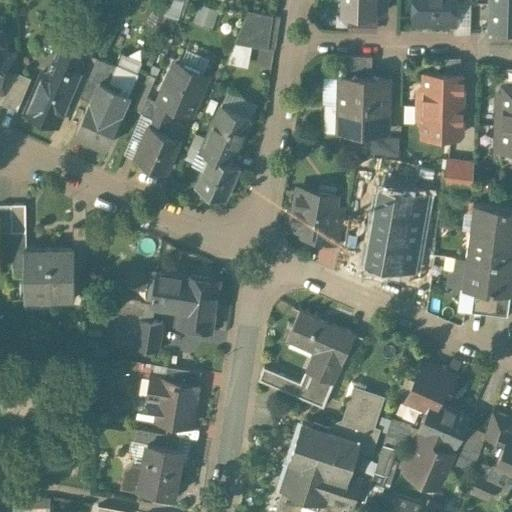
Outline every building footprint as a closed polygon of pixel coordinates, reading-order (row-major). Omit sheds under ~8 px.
[(384,0),(343,0),(344,10),(385,11),(384,0)] [(414,0),(414,21),(454,21),(454,0),(414,0)] [(470,0),(454,0),(454,21),(454,34),(470,34),(470,0)] [(195,19),(215,25),(220,8),(201,2),(195,19)] [(511,4),(489,4),(489,27),(511,27),(511,4)] [(273,15),(250,10),(235,43),(268,48),(273,15)] [(56,77),(44,71),(27,110),(57,123),(70,91),(80,96),(97,57),(70,45),(56,77)] [(6,69),(0,69),(0,90),(5,93),(18,72),(17,54),(5,55),(6,69)] [(372,55),(343,55),(343,75),(371,76),(372,55)] [(116,66),(97,57),(80,96),(90,100),(77,132),(106,145),(120,113),(116,112),(124,95),(106,87),(116,66)] [(207,77),(175,63),(158,102),(159,102),(150,124),(180,137),(185,126),(169,119),(174,109),(190,116),(207,77)] [(5,93),(0,100),(0,102),(17,110),(31,77),(18,72),(5,93)] [(460,74),(424,73),(423,103),(417,103),(416,119),(422,125),(422,135),(423,135),(427,139),(434,140),(438,136),(458,136),(462,133),(463,78),(460,74)] [(343,75),(339,75),(339,103),(389,105),(389,96),(383,90),(384,77),(371,76),(343,75)] [(511,93),(499,93),(499,105),(496,108),(496,116),(498,119),(498,126),(502,126),(501,152),(507,152),(510,155),(511,154),(511,93)] [(389,105),(339,103),(338,131),(382,133),(382,119),(388,113),(389,105)] [(250,117),(221,104),(206,140),(235,153),(250,117)] [(150,124),(149,124),(135,158),(166,171),(180,138),(180,137),(150,124)] [(401,154),(401,133),(366,133),(365,153),(401,154)] [(235,153),(206,140),(201,151),(208,155),(195,185),(226,198),(240,166),(231,162),(235,153)] [(473,162),(447,159),(443,185),(473,189),(473,162)] [(413,191),(370,183),(360,237),(410,245),(413,224),(407,223),(413,191)] [(320,190),(299,186),(292,226),(318,231),(320,232),(322,216),(332,217),(334,205),(335,198),(323,195),(320,190)] [(0,231),(12,232),(11,204),(0,203),(0,231)] [(25,203),(11,204),(12,232),(25,231),(26,231),(25,203)] [(511,287),(511,207),(474,204),(467,257),(457,256),(455,270),(449,272),(448,281),(453,285),(510,293),(511,293),(511,287)] [(332,217),(322,216),(320,232),(318,231),(317,239),(339,243),(346,207),(334,205),(332,217)] [(86,225),(73,226),(73,245),(74,246),(74,266),(86,265),(86,225)] [(437,229),(416,225),(412,246),(434,250),(437,229)] [(25,246),(25,231),(12,232),(12,266),(24,266),(24,246),(25,246)] [(74,266),(74,246),(73,245),(49,246),(50,298),(75,298),(74,266)] [(50,298),(49,246),(25,246),(24,246),(24,266),(25,298),(50,298)] [(188,275),(156,270),(151,303),(181,307),(178,325),(212,330),(218,289),(210,288),(212,277),(188,274),(188,275)] [(510,293),(474,288),(471,312),(507,317),(510,293)] [(123,296),(120,317),(118,316),(114,343),(134,347),(139,319),(135,319),(139,298),(123,296)] [(355,333),(300,309),(287,339),(314,351),(301,381),(264,365),(259,378),(323,405),(355,333)] [(163,322),(139,319),(134,347),(134,348),(158,352),(163,322)] [(455,376),(422,362),(406,399),(427,408),(431,398),(437,401),(443,389),(449,391),(455,376)] [(201,370),(167,365),(164,378),(198,384),(198,385),(199,385),(201,370)] [(164,378),(152,376),(148,397),(160,400),(157,416),(154,416),(154,418),(191,425),(198,385),(198,384),(164,378)] [(365,385),(352,381),(347,394),(352,396),(339,433),(348,437),(353,420),(372,426),(382,396),(364,390),(365,385)] [(148,398),(141,397),(138,415),(154,418),(154,416),(157,416),(160,400),(148,397),(148,398)] [(427,408),(418,428),(421,429),(409,455),(406,453),(401,466),(408,469),(406,472),(438,486),(453,452),(436,445),(440,438),(456,445),(470,415),(437,401),(431,398),(427,408)] [(511,431),(511,418),(493,410),(485,436),(504,445),(511,433),(511,431)] [(411,425),(391,418),(387,431),(399,435),(406,438),(411,425)] [(339,433),(302,421),(292,454),(286,452),(282,464),(287,466),(280,488),(282,489),(284,490),(277,511),(339,511),(342,503),(352,506),(362,478),(349,473),(358,443),(371,448),(378,428),(372,426),(353,420),(348,437),(339,433)] [(180,435),(150,429),(148,441),(178,447),(180,435)] [(399,435),(387,431),(374,470),(386,474),(399,435)] [(511,432),(511,433),(504,445),(496,465),(511,472),(511,432)] [(178,447),(148,441),(139,488),(174,495),(183,448),(178,447)] [(491,467),(482,462),(477,473),(478,474),(470,491),(488,499),(496,481),(491,479),(494,472),(492,468),(491,467)] [(511,472),(496,465),(495,466),(492,468),(494,472),(491,479),(496,481),(507,486),(511,484),(511,472)] [(52,511),(53,497),(18,496),(17,511),(51,511),(52,511)] [(342,503),(339,511),(357,511),(359,508),(352,506),(342,503)]
